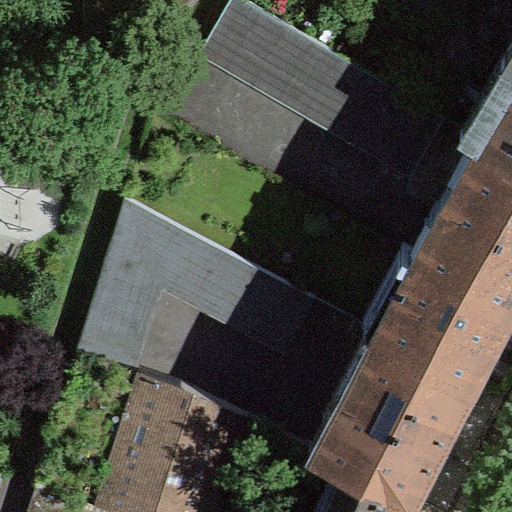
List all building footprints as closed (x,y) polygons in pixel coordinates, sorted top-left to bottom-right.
[(88,0),(89,26),(168,25),(187,0),(88,0)] [(411,169),(443,113),(248,0),(228,0),(201,47),(411,169)] [(511,47),(508,45),(503,52),(511,57),(511,47)] [(499,59),(511,66),(511,68),(475,131),(489,140),(511,152),(511,57),(503,52),(499,59)] [(408,246),(509,302),(511,296),(511,152),(489,140),(439,225),(425,217),(408,246)] [(124,194),(76,346),(133,364),(160,279),(287,346),(314,294),(124,194)] [(385,292),(399,299),(382,330),(469,376),(479,358),(509,302),(408,246),(385,292)] [(344,459),(411,492),(432,448),(436,450),(444,434),(451,421),(447,419),(469,376),(382,330),(337,418),(323,411),(308,441),(344,459)] [(131,508),(142,511),(210,511),(243,409),(183,380),(133,364),(76,346),(34,478),(37,478),(131,508)] [(400,511),(411,492),(344,459),(318,511),(400,511)] [(130,511),(131,508),(37,478),(25,511),(130,511)]
